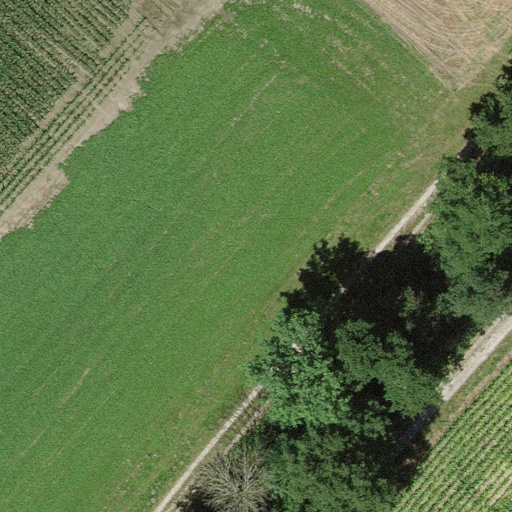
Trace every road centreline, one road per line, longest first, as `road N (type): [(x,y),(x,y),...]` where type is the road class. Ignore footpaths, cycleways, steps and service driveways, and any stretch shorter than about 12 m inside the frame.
road 1 (track): [(169,511),(319,326),(511,110)]
road 2 (track): [(511,319),(408,429),(344,511)]
